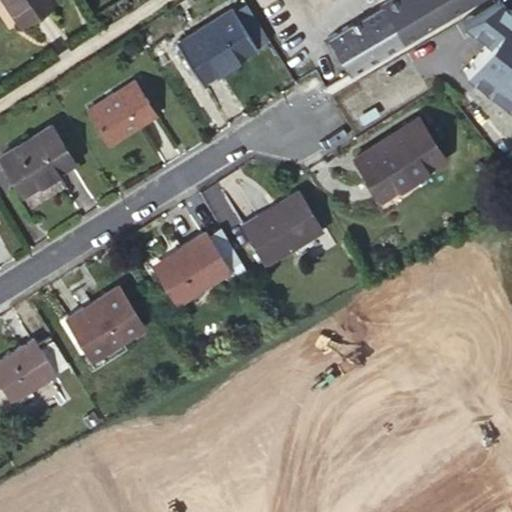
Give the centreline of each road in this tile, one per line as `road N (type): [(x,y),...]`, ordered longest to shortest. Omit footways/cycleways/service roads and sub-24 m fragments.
road 1 (residential): [(0,283),(309,102)]
road 2 (residential): [(0,99),(150,0)]
